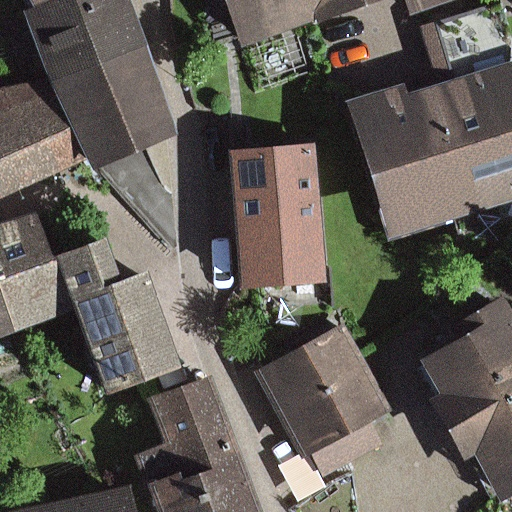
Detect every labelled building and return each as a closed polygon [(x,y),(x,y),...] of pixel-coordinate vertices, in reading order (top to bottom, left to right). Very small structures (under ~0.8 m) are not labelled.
[(40,0),(25,7),(14,13),(39,80),(77,161),(82,172),(172,136),(142,48),(124,0),(40,0)] [(215,0),(234,56),(398,5),(396,0),(215,0)] [(396,0),(398,5),(400,11),(408,8),(413,23),(469,4),(467,0),(396,0)] [(387,238),(511,200),(511,57),(412,88),(409,78),(338,98),(357,165),(364,163),(387,238)] [(0,196),(77,161),(39,80),(0,88),(0,196)] [(324,282),(313,139),(233,145),(245,289),(324,282)] [(36,205),(0,217),(0,283),(16,326),(72,306),(53,254),(36,205)] [(104,235),(53,254),(72,306),(104,392),(182,363),(148,271),(121,281),(104,235)] [(0,338),(18,332),(16,326),(0,283),(0,338)] [(460,459),(475,451),(502,499),(511,493),(511,304),(505,292),(438,331),(444,343),(421,356),(438,387),(423,396),(460,459)] [(353,318),(255,367),(299,453),(396,404),(353,318)] [(135,453),(145,481),(175,470),(179,481),(244,457),(212,370),(149,393),(167,441),(135,453)] [(175,470),(145,481),(156,511),(264,511),(244,457),(179,481),(175,470)] [(0,511),(133,511),(126,482),(0,511)]
